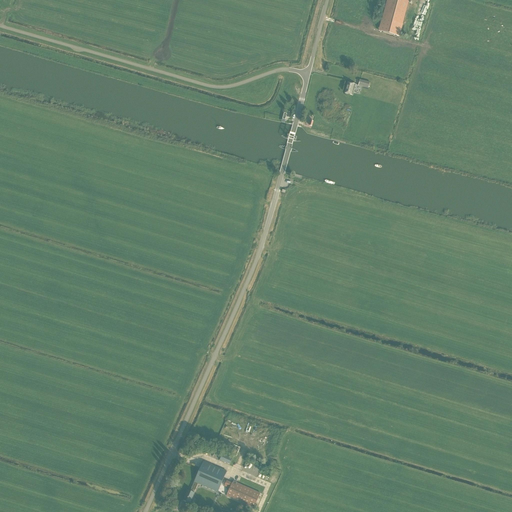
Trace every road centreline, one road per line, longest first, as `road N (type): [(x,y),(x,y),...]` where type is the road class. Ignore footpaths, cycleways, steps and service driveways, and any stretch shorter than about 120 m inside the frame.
road 1 (unclassified): [(145,511),(256,260),(307,73)]
road 2 (unclassified): [(307,73),(279,69),(230,86),(206,85),(0,25)]
